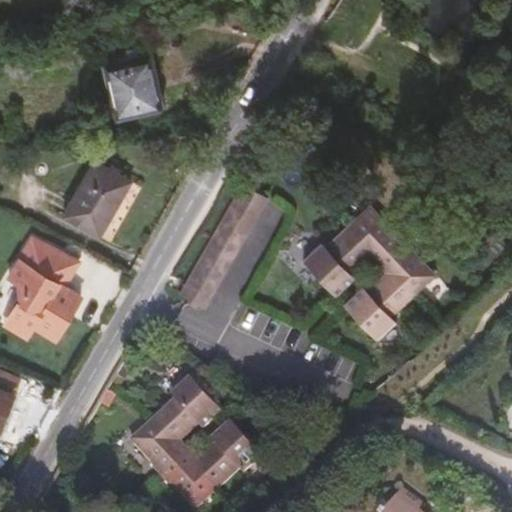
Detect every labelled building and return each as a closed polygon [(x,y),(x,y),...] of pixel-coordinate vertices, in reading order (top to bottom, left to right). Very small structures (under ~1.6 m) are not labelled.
[(122,57),(124,68),(146,63),(144,53),(122,57)] [(146,63),(124,68),(101,72),(113,123),(157,114),(146,63)] [(107,234),(138,179),(103,159),(70,213),(107,234)] [(202,310),(260,204),(237,190),(176,296),(202,310)] [(391,316),(434,272),(411,250),(413,247),(397,231),(394,233),(369,207),(326,248),(322,246),(305,263),(337,294),(353,277),(347,270),(367,251),(393,278),(373,298),(365,290),(348,306),(380,336),(396,320),(391,316)] [(13,307),(35,321),(57,333),(75,303),(59,293),(72,269),(28,242),(10,271),(27,281),(13,307)] [(29,331),(35,321),(13,307),(7,317),(29,331)] [(0,416),(16,380),(0,372),(0,416)] [(219,415),(189,382),(170,399),(173,403),(133,443),(156,467),(152,471),(170,489),(173,487),(195,511),(197,511),(238,472),(243,475),(261,457),(229,426),(210,441),(219,450),(203,465),(178,440),(194,424),(202,431),(219,415)] [(103,401),(110,405),(117,393),(110,389),(103,401)] [(412,511),(415,507),(393,490),(377,510),(374,509),(372,511),(412,511)]
